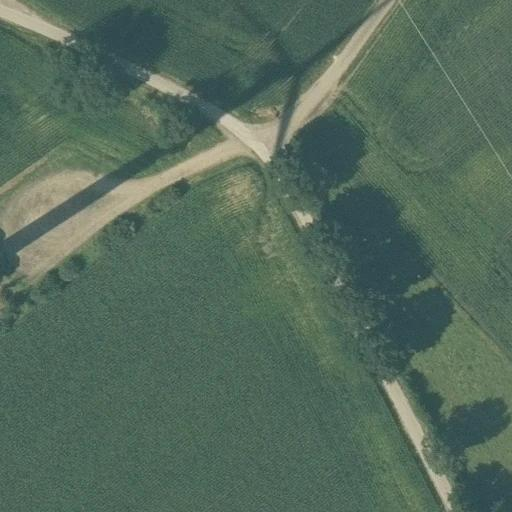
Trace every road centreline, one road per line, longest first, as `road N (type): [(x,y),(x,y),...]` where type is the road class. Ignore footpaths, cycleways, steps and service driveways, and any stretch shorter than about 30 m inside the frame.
road 1 (unclassified): [(265,153),(456,511)]
road 2 (unclassified): [(0,8),(206,106),(265,153)]
road 3 (unclassified): [(394,0),(265,153)]
